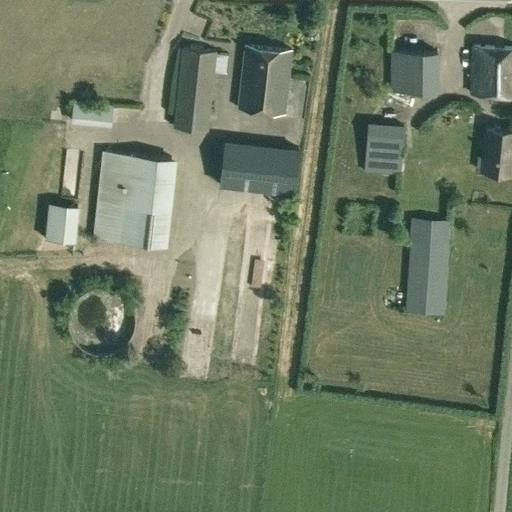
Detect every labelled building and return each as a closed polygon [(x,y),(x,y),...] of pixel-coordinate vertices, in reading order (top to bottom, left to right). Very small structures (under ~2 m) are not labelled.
[(292,49),(246,44),(239,107),(285,112),(292,49)] [(218,50),(182,46),(173,127),(209,130),(218,50)] [(472,93),(511,94),(511,47),(474,46),(472,93)] [(438,92),(439,51),(391,50),(391,91),(438,92)] [(74,100),(72,124),(112,128),(114,104),(74,100)] [(364,172),(401,175),(405,125),(368,122),(364,172)] [(511,129),(486,127),(481,171),(511,174),(511,129)] [(219,185),(295,194),(301,148),(225,139),(219,185)] [(177,157),(102,150),(93,239),(168,245),(177,157)] [(46,239),(72,242),(76,207),(51,204),(46,239)] [(451,245),(410,241),(405,311),(446,313),(451,245)] [(86,292),(80,296),(75,302),(71,308),(69,315),(69,322),(70,329),(72,336),(76,342),(81,347),(87,351),(94,354),(101,355),(109,354),(116,352),(122,348),(127,344),(132,338),(135,331),(136,324),(136,317),(134,310),(131,303),(126,297),(120,293),(114,290),(107,288),(100,288),(92,289),(86,292)] [(153,293),(146,319),(156,322),(163,295),(153,293)]
